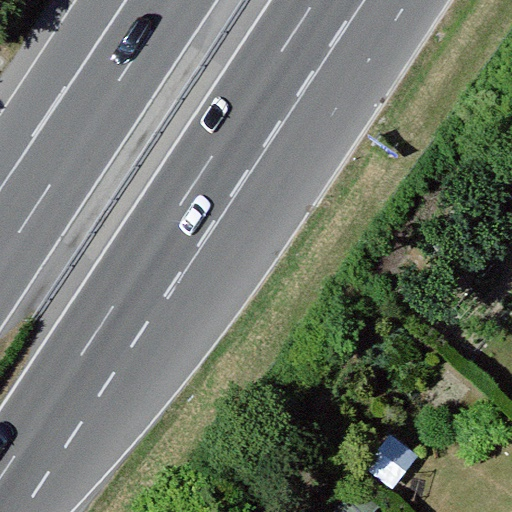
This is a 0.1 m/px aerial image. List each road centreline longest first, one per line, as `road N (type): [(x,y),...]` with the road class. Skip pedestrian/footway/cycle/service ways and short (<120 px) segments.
road 1 (motorway): [(0,479),(316,0)]
road 2 (motorway): [(166,9),(0,262)]
